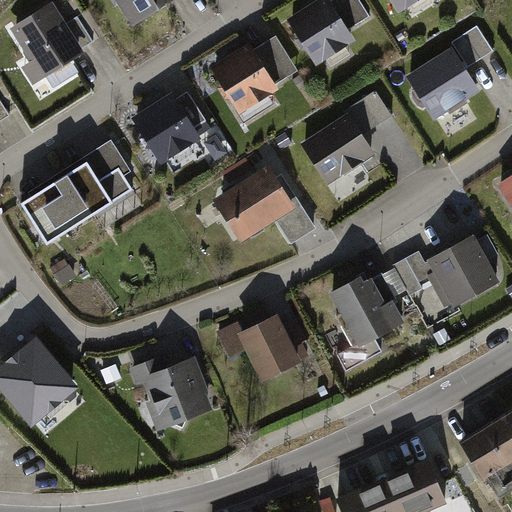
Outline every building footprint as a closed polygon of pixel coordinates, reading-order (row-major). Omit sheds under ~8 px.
[(169,0),(112,0),(130,28),(172,3),(170,0),(169,0)] [(324,0),(314,0),(283,21),(314,67),(352,42),(324,0)] [(358,0),(339,0),(332,5),(349,31),(370,18),(358,0)] [(388,0),(398,15),(421,0),(388,0)] [(68,28),(53,3),(11,29),(30,60),(21,65),(34,86),(85,55),(83,52),(68,28)] [(81,20),(68,28),(83,52),(96,44),(81,20)] [(479,28),(454,44),(470,69),(495,52),(479,28)] [(276,38),(252,53),(273,87),(298,72),(276,38)] [(248,47),(208,72),(237,117),(276,93),(273,87),(252,53),(248,47)] [(479,90),(451,48),(406,78),(433,120),(479,90)] [(189,93),(176,101),(194,130),(207,123),(189,93)] [(378,93),(349,111),(364,135),(393,117),(378,93)] [(0,96),(0,127),(13,119),(0,96)] [(173,96),(132,120),(159,165),(200,141),(194,130),(176,101),(173,96)] [(373,156),(346,114),(298,145),(325,187),(373,156)] [(131,175),(112,144),(16,201),(43,247),(132,194),(122,180),(131,175)] [(292,207),(266,167),(211,202),(237,243),(292,207)] [(511,177),(497,187),(511,212),(511,177)] [(495,280),(471,235),(421,262),(446,307),(495,280)] [(416,254),(395,265),(409,292),(431,280),(416,254)] [(366,273),(328,294),(356,344),(401,320),(392,302),(383,305),(366,273)] [(237,324),(218,333),(230,357),(245,350),(258,378),(308,355),(292,321),(282,326),(276,314),(240,331),(237,324)] [(78,387),(36,337),(0,366),(0,387),(31,425),(78,387)] [(213,408),(194,357),(162,369),(158,357),(131,368),(137,385),(142,383),(159,429),(213,408)] [(511,483),(511,407),(455,444),(489,498),(511,483)] [(417,511),(440,502),(422,459),(332,497),(338,511),(417,511)]
